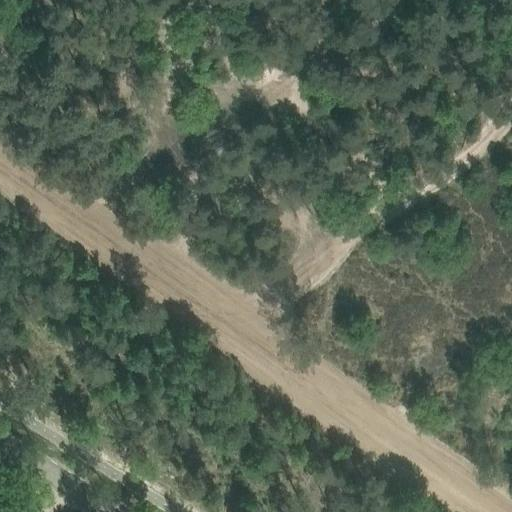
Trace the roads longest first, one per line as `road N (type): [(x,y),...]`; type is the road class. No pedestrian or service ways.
road 1 (track): [(500,511),(0,160)]
road 2 (track): [(241,333),(358,226),(475,163),(511,115)]
road 3 (tertiary): [(128,511),(0,432)]
